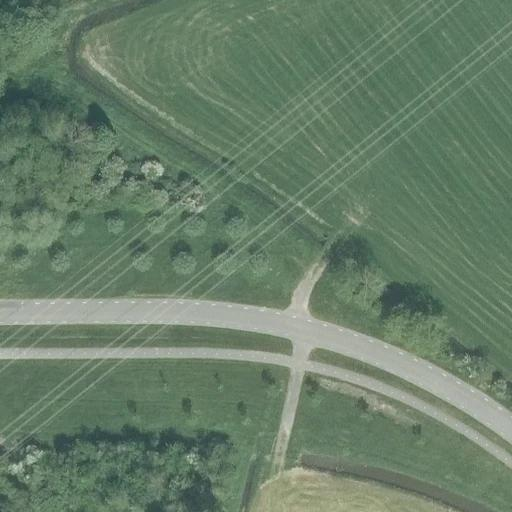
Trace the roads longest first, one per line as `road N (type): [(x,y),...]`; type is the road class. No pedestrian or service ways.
road 1 (tertiary): [(0,314),(171,313),(306,331),(417,373),(511,431)]
road 2 (track): [(306,331),(278,455)]
